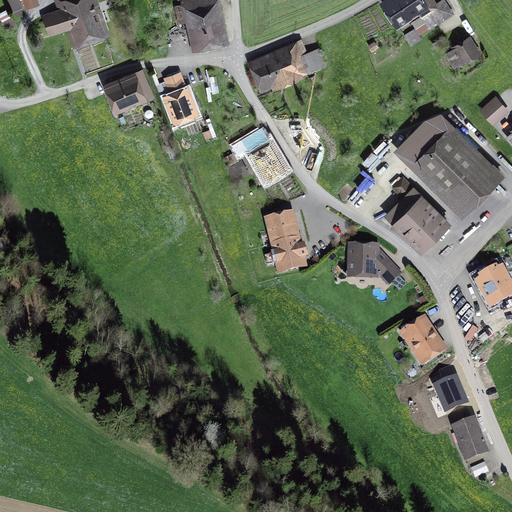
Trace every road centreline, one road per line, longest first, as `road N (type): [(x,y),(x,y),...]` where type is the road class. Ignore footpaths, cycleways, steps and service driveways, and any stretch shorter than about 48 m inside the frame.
road 1 (unclassified): [(239,56),(245,84),(304,176),(399,244),(437,288)]
road 2 (residential): [(0,100),(15,104),(141,65),(239,56)]
road 3 (unclassified): [(437,288),(511,469)]
road 4 (residential): [(372,0),(239,56)]
